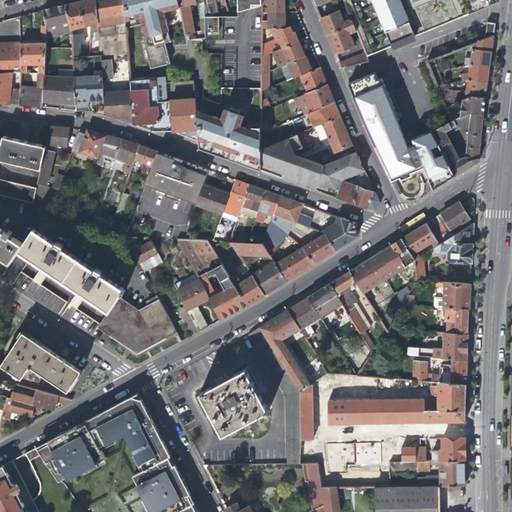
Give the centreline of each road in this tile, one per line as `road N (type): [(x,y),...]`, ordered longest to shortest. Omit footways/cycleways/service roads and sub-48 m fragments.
road 1 (residential): [(389,223),(95,117),(0,107)]
road 2 (secondary): [(487,511),(500,161)]
road 3 (tertiary): [(142,375),(389,223)]
road 4 (residential): [(397,218),(305,0)]
road 5 (residential): [(0,289),(133,378)]
road 6 (residential): [(142,375),(213,511)]
road 7 (tertiary): [(0,451),(133,378)]
